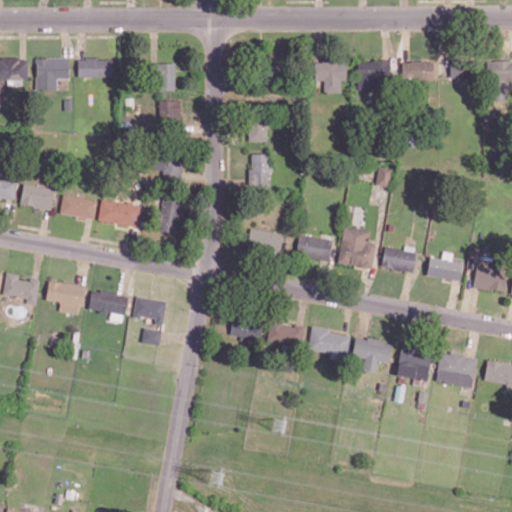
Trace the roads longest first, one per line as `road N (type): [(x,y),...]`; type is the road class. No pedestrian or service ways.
road 1 (residential): [(0,234),(511,327)]
road 2 (residential): [(214,0),(212,244),(161,511)]
road 3 (tertiary): [(511,18),(0,18)]
